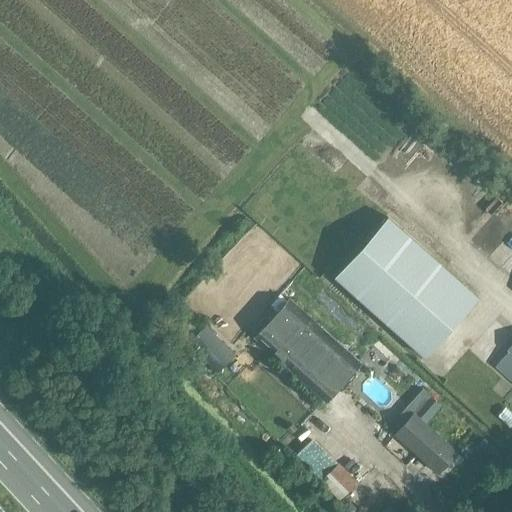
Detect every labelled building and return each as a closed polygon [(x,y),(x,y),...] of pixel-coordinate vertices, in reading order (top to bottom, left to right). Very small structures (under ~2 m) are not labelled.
[(386,215),(333,276),(423,356),(476,296),(386,215)] [(289,298),(253,338),(325,403),(361,363),(289,298)] [(190,337),(219,368),(238,350),(209,319),(190,337)] [(511,343),(507,350),(509,351),(495,368),(511,383),(511,343)] [(439,473),(457,452),(413,413),(394,435),(439,473)] [(359,511),(399,511),(391,502),(380,511),(370,511),(365,507),(359,511)]
